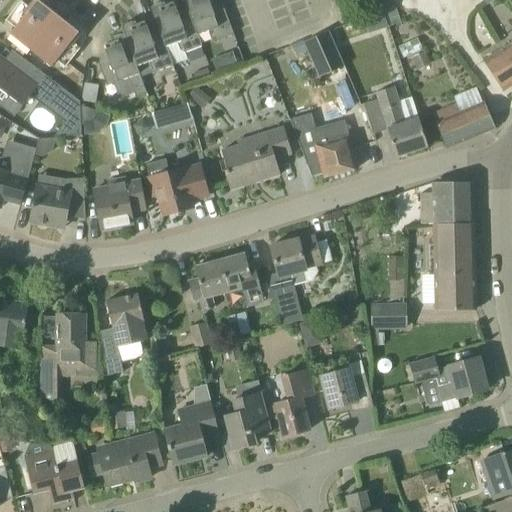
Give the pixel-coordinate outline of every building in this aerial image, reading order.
[(86,28),(50,0),(32,0),(27,7),(21,2),(6,21),(14,28),(10,34),(51,67),(56,61),(65,68),(80,49),(73,44),(86,28)] [(183,0),(188,13),(189,13),(197,36),(198,35),(208,31),(211,39),(216,41),(233,35),(220,0),(218,0),(219,1),(209,5),(208,1),(207,0),(183,0)] [(388,9),(384,0),(371,0),(377,13),(374,14),(374,15),(395,7),(388,9)] [(165,6),(164,3),(150,8),(159,32),(160,32),(165,47),(166,47),(177,43),(180,51),(185,53),(202,47),(198,35),(197,36),(189,13),(188,13),(178,17),(173,3),(165,6)] [(136,25),(135,22),(120,27),(123,35),(124,34),(136,66),(148,62),(151,70),(156,72),(173,66),(166,47),(165,47),(160,32),(159,32),(149,36),(144,22),(136,25)] [(318,78),(344,67),(328,32),(303,43),(318,78)] [(146,94),(136,66),(124,34),(123,35),(111,39),(112,42),(104,45),(109,60),(98,64),(106,86),(128,79),(134,93),(135,98),(146,94)] [(502,92),(511,85),(511,44),(483,62),(502,92)] [(236,65),(232,54),(222,58),(226,69),(236,65)] [(10,66),(4,61),(0,58),(0,106),(14,117),(45,76),(18,55),(10,66)] [(395,87),(375,93),(364,96),(359,86),(353,88),(360,105),(362,105),(372,135),(387,131),(396,157),(427,147),(415,107),(412,99),(399,102),(395,87)] [(204,94),(195,87),(187,97),(197,105),(204,94)] [(446,149),(494,129),(484,104),(477,88),(453,98),(456,105),(432,115),(446,149)] [(154,127),(186,120),(183,104),(150,111),(154,127)] [(345,122),(315,130),(311,114),(292,120),(303,149),(311,178),(323,175),(324,178),(357,169),(345,122)] [(131,129),(140,138),(149,129),(141,120),(131,129)] [(230,191),(280,175),(275,160),(291,155),(283,129),(237,143),(238,147),(221,152),(227,171),(224,172),(230,191)] [(41,161),(51,155),(55,143),(39,139),(34,159),(41,161)] [(21,205),(34,156),(36,149),(6,141),(0,165),(0,208),(0,209),(3,200),(21,205)] [(169,173),(166,160),(147,165),(151,178),(148,179),(154,198),(158,197),(163,216),(192,208),(190,201),(208,197),(199,166),(182,170),(182,169),(169,173)] [(65,180),(38,175),(30,222),(64,228),(66,217),(85,220),(82,179),(65,180)] [(125,185),(124,179),(108,182),(109,188),(93,191),(101,230),(133,224),(130,212),(146,209),(140,182),(125,185)] [(474,225),(473,183),(432,183),(432,194),(433,226),(474,225)] [(475,309),(474,226),(474,225),(433,226),(434,276),(434,304),(434,310),(475,309)] [(322,265),(315,235),(270,247),(277,274),(267,276),(280,327),(282,326),(302,320),(290,276),(307,272),(306,270),(322,265)] [(249,270),(245,254),(220,260),(229,292),(241,288),(246,308),(264,303),(255,268),(249,270)] [(403,301),(403,258),(389,258),(388,281),(390,282),(389,301),(403,301)] [(215,308),(212,296),(229,292),(220,260),(195,267),(198,279),(188,282),(194,302),(200,300),(203,311),(215,308)] [(356,294),(344,297),(346,308),(359,305),(356,294)] [(116,348),(147,341),(143,322),(144,322),(137,295),(106,302),(116,348)] [(21,346),(26,308),(13,306),(14,300),(0,298),(0,346),(20,350),(21,346)] [(371,330),(407,329),(407,304),(370,305),(371,330)] [(358,307),(339,311),(342,323),(361,319),(358,307)] [(81,316),(80,313),(70,313),(69,316),(65,316),(65,320),(57,320),(57,368),(40,368),(41,399),(62,399),(62,377),(75,377),(75,371),(96,372),(96,363),(96,343),(85,343),(84,316),(81,316)] [(240,336),(251,333),(246,313),(235,316),(240,336)] [(229,339),(240,336),(235,316),(223,319),(229,339)] [(195,349),(212,344),(206,322),(189,327),(195,349)] [(299,326),(304,348),(315,345),(320,334),(317,322),(299,326)] [(107,376),(123,373),(118,352),(102,356),(107,376)] [(32,391),(38,359),(15,356),(10,388),(13,388),(24,390),(32,391)] [(441,403),(487,390),(478,358),(442,368),(446,382),(436,385),(441,403)] [(415,384),(439,377),(434,359),(410,365),(415,384)] [(373,408),(368,388),(364,373),(351,377),(349,369),(320,376),(328,409),(356,402),(359,411),(373,408)] [(282,437),(310,430),(301,398),(315,395),(309,371),(282,378),(288,401),(274,404),(282,437)] [(270,428),(262,395),(258,380),(234,386),(237,401),(234,402),(238,414),(225,417),(234,449),(255,444),(252,432),(270,428)] [(172,465),(207,456),(203,440),(219,435),(211,404),(195,408),(178,412),(182,425),(163,430),(172,465)] [(125,411),(110,413),(111,430),(127,428),(125,411)] [(91,423),(93,435),(108,433),(106,421),(91,423)] [(151,478),(148,468),(162,464),(154,435),(133,440),(134,444),(86,456),(91,476),(103,472),(107,486),(134,479),(135,482),(151,478)] [(65,493),(84,488),(72,441),(45,445),(46,451),(25,456),(35,494),(50,490),(54,503),(67,499),(65,493)] [(84,443),(74,446),(77,457),(87,455),(84,443)] [(511,493),(511,450),(481,462),(493,495),(495,499),(511,493)] [(0,501),(11,498),(12,498),(4,466),(3,466),(2,460),(0,460),(0,501)] [(459,462),(443,467),(453,500),(469,496),(459,462)] [(369,511),(364,491),(346,496),(349,509),(354,507),(355,511),(379,511),(379,509),(369,511)]
